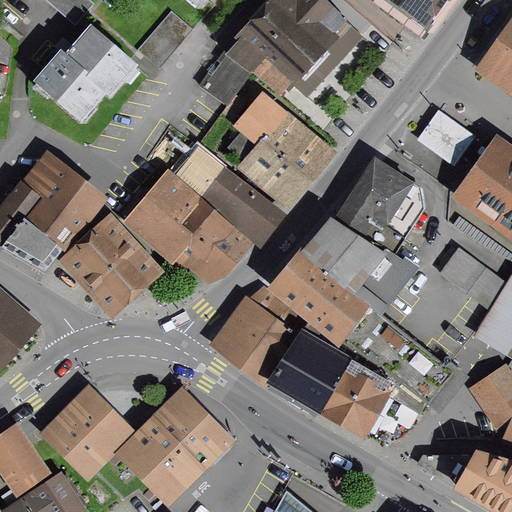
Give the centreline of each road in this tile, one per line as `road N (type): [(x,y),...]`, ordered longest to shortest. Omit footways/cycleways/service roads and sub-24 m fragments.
road 1 (residential): [(174,354),(209,305),(266,261),(315,206),(482,0)]
road 2 (unknown): [(0,182),(15,151),(43,135),(100,163),(227,0)]
road 3 (secondary): [(263,409),(410,494)]
road 4 (residential): [(166,511),(241,442),(263,409)]
road 5 (tertiary): [(0,276),(95,352)]
